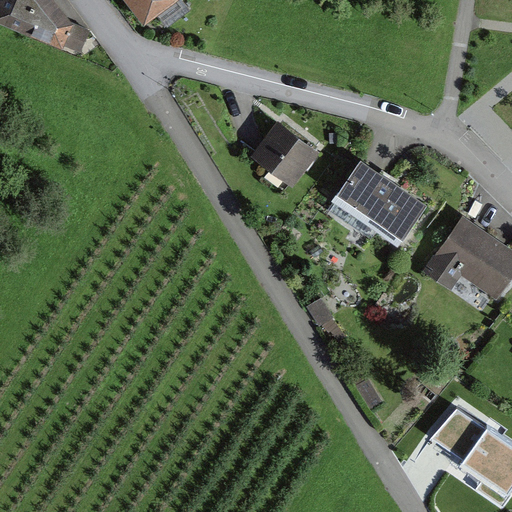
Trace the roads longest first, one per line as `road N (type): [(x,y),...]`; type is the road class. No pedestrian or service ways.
road 1 (residential): [(137,63),(417,511)]
road 2 (residential): [(137,63),(444,132)]
road 3 (residential): [(444,132),(467,0)]
